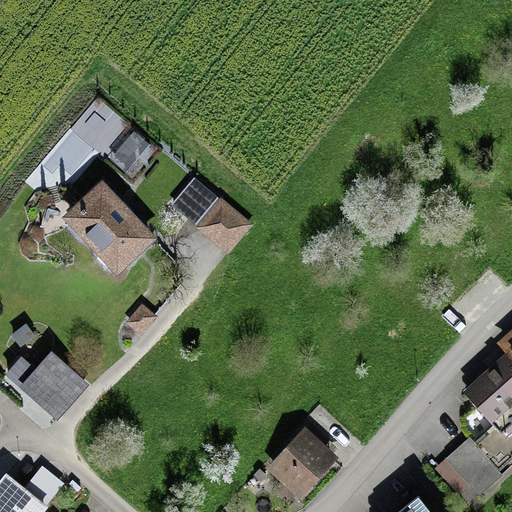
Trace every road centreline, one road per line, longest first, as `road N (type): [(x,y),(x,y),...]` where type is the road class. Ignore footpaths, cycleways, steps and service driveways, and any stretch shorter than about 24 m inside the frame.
road 1 (residential): [(331,511),(511,318)]
road 2 (residential): [(115,511),(40,454),(7,455),(0,464)]
